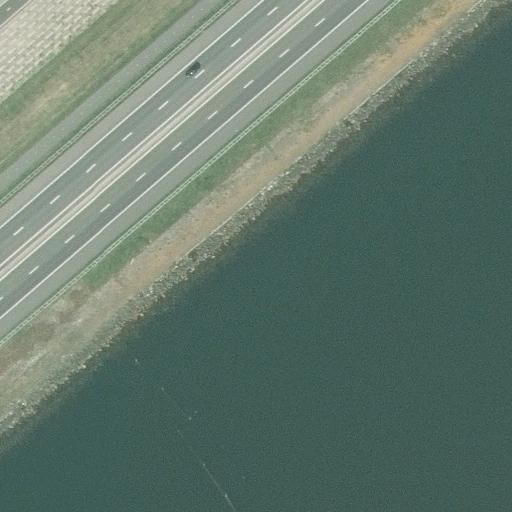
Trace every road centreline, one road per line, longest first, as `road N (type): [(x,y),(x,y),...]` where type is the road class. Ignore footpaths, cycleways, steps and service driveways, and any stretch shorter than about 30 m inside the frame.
road 1 (motorway): [(0,300),(347,0)]
road 2 (motorway): [(279,0),(0,241)]
